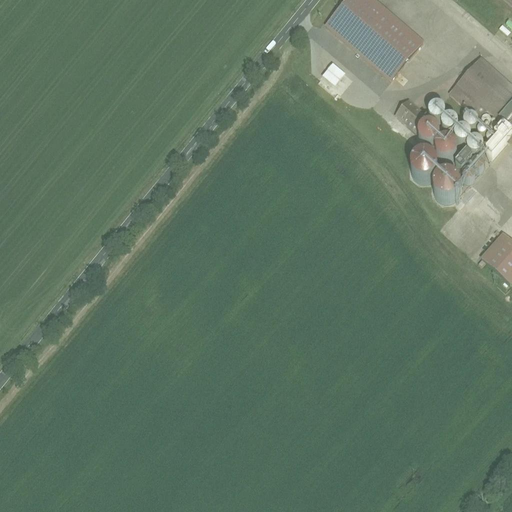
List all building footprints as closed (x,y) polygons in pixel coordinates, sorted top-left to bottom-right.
[(420,48),(364,0),(349,0),(321,32),(386,88),(420,48)] [(511,94),(476,65),(452,92),(511,142),(511,155),(511,156),(511,157),(511,94)] [(329,66),(318,78),(332,90),(343,77),(329,66)] [(396,118),(417,136),(429,122),(429,118),(410,102),(396,118)] [(444,158),(445,147),(434,147),(434,158),(444,158)] [(430,189),(442,196),(448,186),(436,179),(430,189)] [(477,262),(507,290),(511,284),(511,252),(498,239),(477,262)]
